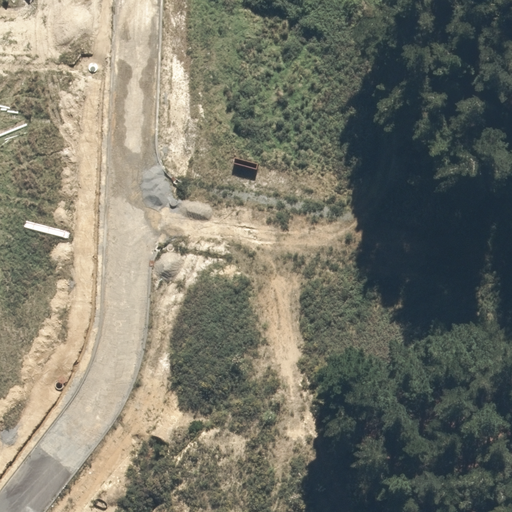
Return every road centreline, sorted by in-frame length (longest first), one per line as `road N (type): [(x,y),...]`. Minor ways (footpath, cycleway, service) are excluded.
road 1 (residential): [(490,277),(132,210)]
road 2 (residential): [(132,210),(132,279),(110,376),(15,511)]
road 3 (residential): [(135,0),(132,210)]
